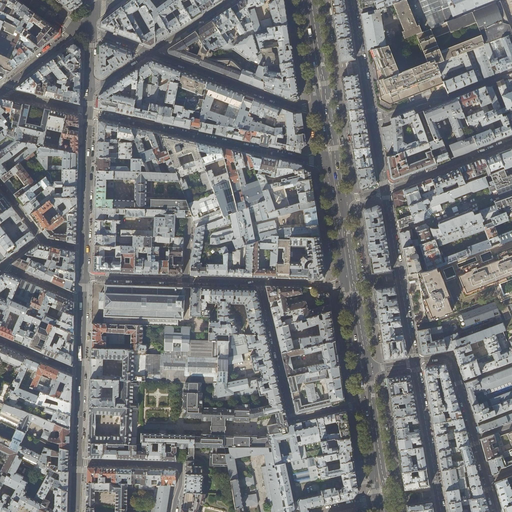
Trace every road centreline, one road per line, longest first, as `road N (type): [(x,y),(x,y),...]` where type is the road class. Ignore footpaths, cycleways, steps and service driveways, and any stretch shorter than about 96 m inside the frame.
road 1 (residential): [(331,159),(88,112)]
road 2 (residential): [(368,402),(292,417),(258,282)]
road 3 (residential): [(496,511),(452,363),(442,355),(415,362)]
road 4 (residential): [(351,0),(384,190)]
road 5 (tertiary): [(149,52),(324,110)]
road 6 (residential): [(83,277),(258,282)]
road 7 (residential): [(384,190),(415,362)]
road 8 (residential): [(415,362),(440,511)]
road 9 (residential): [(77,462),(180,466),(173,511)]
road 10 (tertiary): [(88,112),(84,249)]
road 11 (residential): [(511,141),(384,190)]
